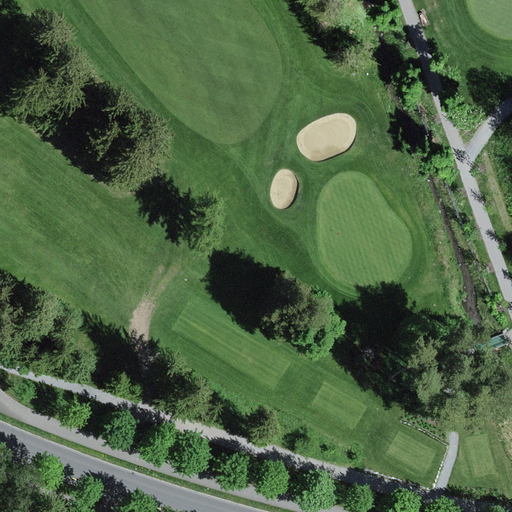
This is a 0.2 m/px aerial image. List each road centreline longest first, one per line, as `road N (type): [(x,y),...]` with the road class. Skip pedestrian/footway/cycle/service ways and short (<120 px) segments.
road 1 (track): [(28,0),(152,118),(170,153),(169,223),(149,275),(97,360),(0,329)]
road 2 (track): [(0,361),(336,475),(492,511)]
road 3 (track): [(423,0),(511,275)]
road 4 (track): [(336,475),(362,460),(390,427),(505,253)]
road 5 (primary): [(222,511),(0,435)]
